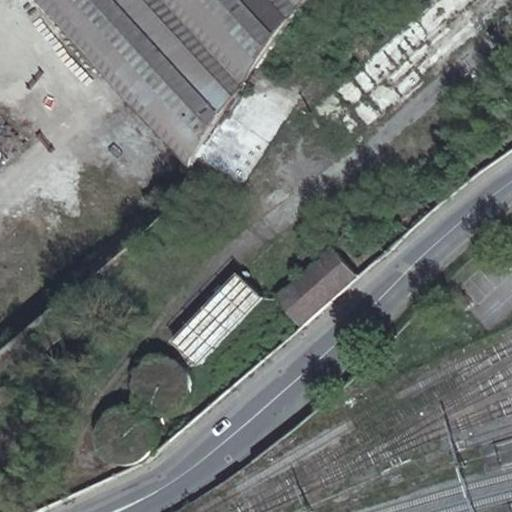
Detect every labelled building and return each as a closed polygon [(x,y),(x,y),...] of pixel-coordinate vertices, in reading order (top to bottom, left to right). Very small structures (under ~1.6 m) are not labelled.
[(51,0),(195,165),(234,96),(304,0),(51,0)] [(429,0),(312,104),(345,144),(507,0),(429,0)] [(243,193),(276,127),(263,120),(255,136),(225,121),(200,172),(243,193)] [(282,298),(307,325),(361,278),(332,246),(322,254),(327,258),(282,298)] [(282,263),(264,279),(278,295),(296,278),(282,263)] [(242,273),(179,342),(202,363),(266,294),(242,273)] [(194,387),(194,381),(193,376),(191,370),(188,364),(185,360),(180,357),(175,354),(170,352),(164,352),(158,353),(152,354),(147,357),(143,361),(139,365),(137,370),(135,376),(134,382),(135,388),(137,393),(140,399),(143,403),(147,406),(153,409),(158,411),(164,412),(170,411),(176,409),(181,406),(186,403),(189,398),(192,393),(194,387)] [(0,365),(0,409),(22,391),(0,365)] [(158,432),(158,426),(156,421),(153,416),(150,411),(145,408),(140,405),(135,403),(129,403),(123,403),(117,405),(112,408),(108,411),(104,416),(101,421),(100,427),(99,432),(100,438),(101,444),(104,449),(108,453),(112,457),(117,460),(123,461),(128,462),(134,462),(140,460),(145,457),(150,454),(153,450),(156,445),(158,439),(158,432)]
